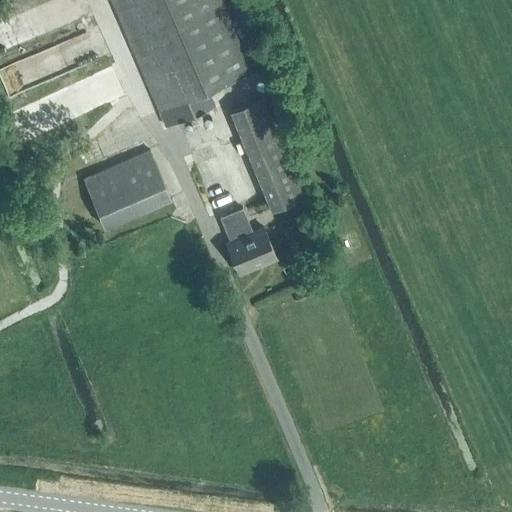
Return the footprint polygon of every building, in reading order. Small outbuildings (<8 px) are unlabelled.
[(52,0),(0,20),(0,51),(82,20),(74,0),(52,0)] [(251,72),(220,0),(111,0),(165,125),(214,104),(208,89),(251,72)] [(52,95),(15,111),(26,138),(64,122),(52,95)] [(303,196),(262,97),(230,110),(273,209),(303,196)] [(104,227),(170,198),(150,149),(83,178),(104,227)] [(252,231),(246,217),(241,207),(220,217),(230,241),(227,242),(239,272),(276,256),(263,227),(252,231)]
